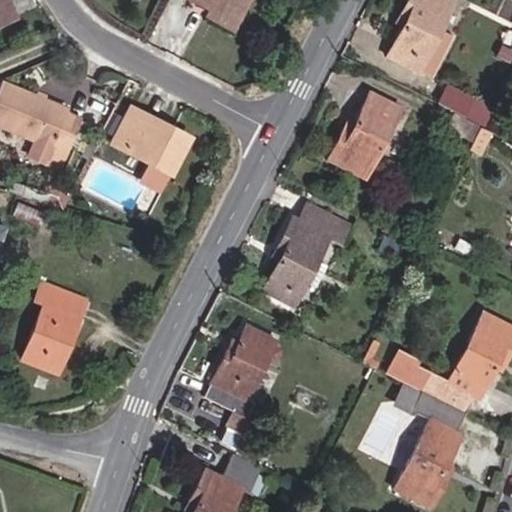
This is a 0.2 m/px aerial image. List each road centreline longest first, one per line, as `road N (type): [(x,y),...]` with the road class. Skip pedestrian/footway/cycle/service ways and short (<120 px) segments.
road 1 (tertiary): [(126,455),(285,127)]
road 2 (residential): [(285,127),(93,37),(62,0)]
road 3 (tertiary): [(285,127),(354,0)]
road 4 (residential): [(126,455),(0,424)]
